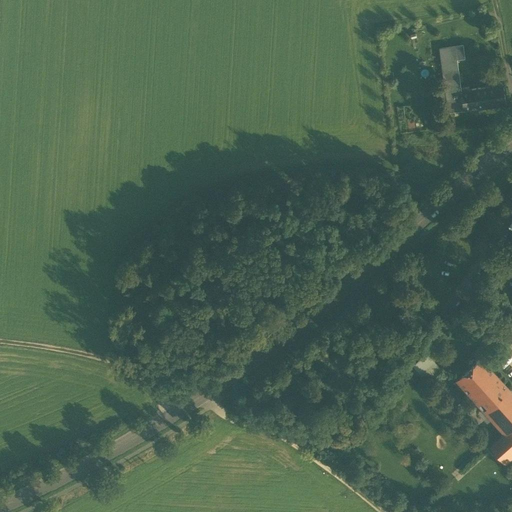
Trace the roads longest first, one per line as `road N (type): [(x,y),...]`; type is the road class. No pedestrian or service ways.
road 1 (secondary): [(0,506),(171,415),(286,336),(511,141)]
road 2 (track): [(204,393),(230,418),(275,431),(384,511)]
road 3 (track): [(171,415),(137,373),(0,342)]
